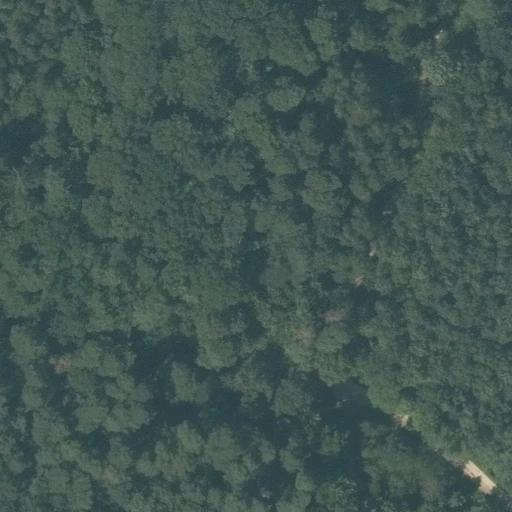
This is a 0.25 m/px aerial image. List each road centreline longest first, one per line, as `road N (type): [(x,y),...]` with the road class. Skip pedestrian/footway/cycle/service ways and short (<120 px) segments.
road 1 (track): [(458,0),(432,40),(414,158),(363,260),(334,382)]
road 2 (track): [(0,313),(334,382)]
road 3 (track): [(334,382),(423,431),(511,511)]
road 4 (track): [(334,382),(337,430),(370,511)]
